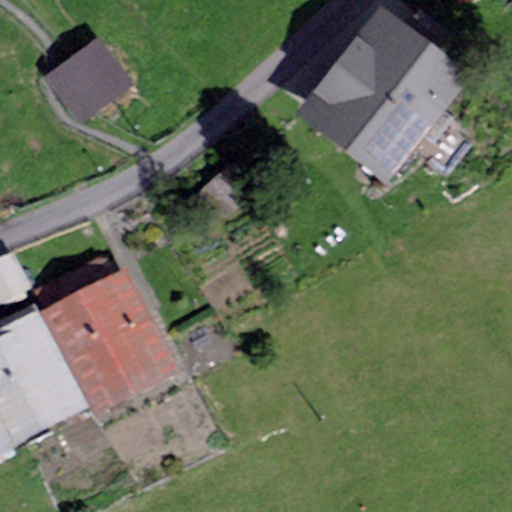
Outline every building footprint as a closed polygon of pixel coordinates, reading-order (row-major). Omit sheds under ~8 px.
[(382,25),(314,113),(386,169),(455,81),(382,25)] [(54,79),(79,118),(122,87),(95,49),(54,79)] [(0,301),(24,289),(9,262),(0,266),(0,301)] [(37,294),(99,414),(125,401),(119,390),(167,365),(128,288),(117,293),(101,262),(37,294)] [(0,439),(73,401),(39,337),(44,334),(31,309),(0,325),(0,439)]
